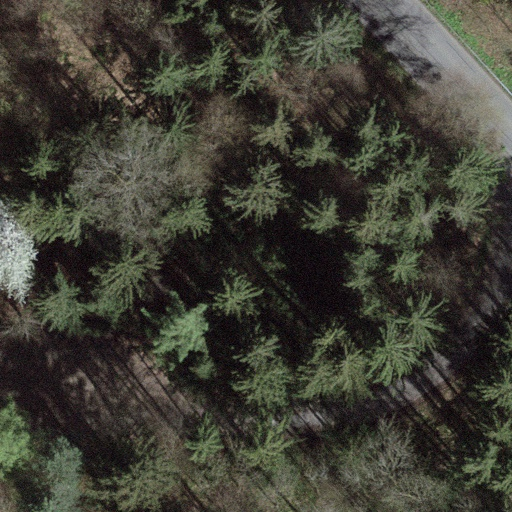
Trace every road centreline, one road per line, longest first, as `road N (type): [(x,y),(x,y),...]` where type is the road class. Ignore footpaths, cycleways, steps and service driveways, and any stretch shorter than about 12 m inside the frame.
road 1 (track): [(0,419),(390,402),(461,351),(511,288)]
road 2 (unclassified): [(378,0),(511,147)]
